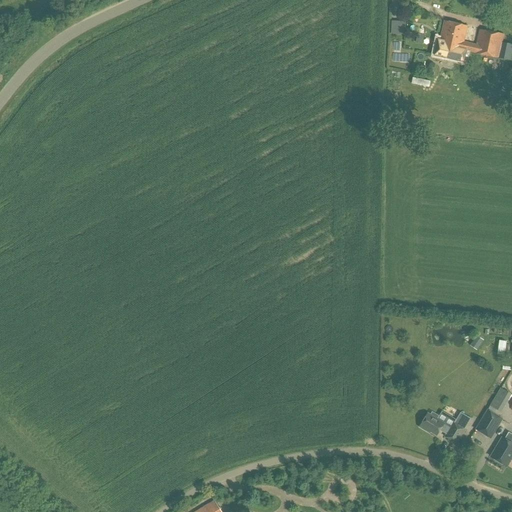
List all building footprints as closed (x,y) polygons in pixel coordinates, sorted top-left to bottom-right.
[(444,21),(442,33),(440,40),(438,39),(434,56),(464,63),(466,52),(509,60),(511,47),(511,44),(502,43),(504,35),(480,30),(477,42),(477,45),(463,42),(467,26),(444,21)] [(478,346),(485,337),(479,332),(472,341),(478,346)] [(500,336),(499,349),(505,350),(507,337),(500,336)] [(501,389),(490,406),(501,412),(511,395),(501,389)] [(448,403),(446,407),(455,412),(457,408),(448,403)] [(490,439),(502,419),(488,410),(476,430),(490,439)] [(420,426),(419,427),(426,431),(427,430),(436,436),(440,430),(446,434),(445,437),(457,444),(465,430),(453,423),(450,428),(448,427),(443,424),(444,424),(437,419),(439,416),(432,412),(430,415),(428,414),(420,426)] [(502,438),(491,457),(506,467),(507,465),(511,467),(511,439),(510,443),(502,438)] [(221,511),(214,500),(204,507),(207,511),(205,511),(221,511)]
